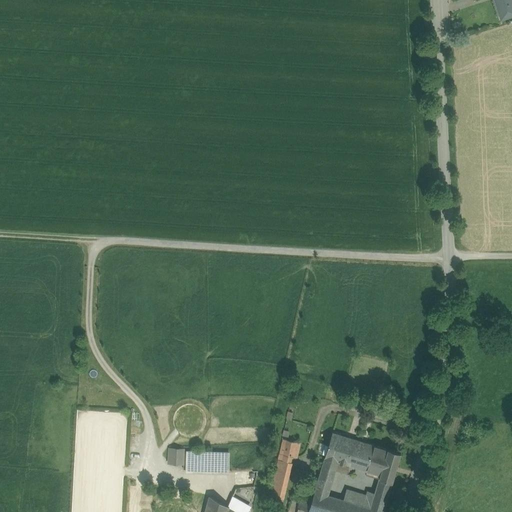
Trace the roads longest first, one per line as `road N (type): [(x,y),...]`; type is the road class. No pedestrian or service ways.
road 1 (track): [(0,234),(450,261)]
road 2 (track): [(96,239),(95,353),(143,410),(155,468),(210,489)]
road 3 (tertiary): [(436,0),(450,261)]
road 4 (tertiary): [(450,261),(443,397),(411,511)]
